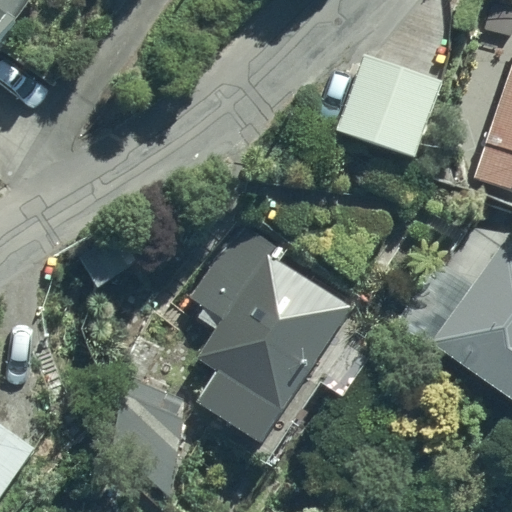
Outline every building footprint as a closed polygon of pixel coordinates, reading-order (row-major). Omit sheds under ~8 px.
[(0,0),(0,66),(41,0),(0,0)] [(440,110),(369,64),(339,145),(411,185),(440,110)] [(511,81),(472,187),(511,202),(511,81)] [(192,419),(260,468),(311,388),(344,410),(381,354),(350,334),(358,322),(280,270),(286,261),(235,226),(179,310),(218,336),(196,370),(217,384),(192,419)] [(511,252),(507,249),(430,353),(511,425),(511,252)] [(0,506),(36,465),(0,434),(0,506)]
